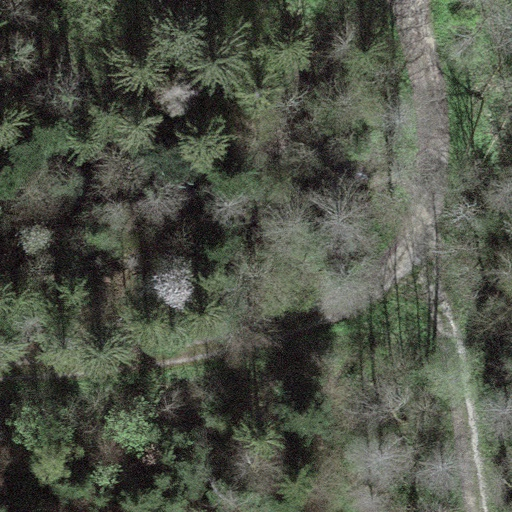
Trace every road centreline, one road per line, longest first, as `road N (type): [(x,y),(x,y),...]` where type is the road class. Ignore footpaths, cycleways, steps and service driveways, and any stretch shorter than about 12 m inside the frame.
road 1 (track): [(404,0),(441,254),(264,334),(192,354),(79,370),(0,369)]
road 2 (track): [(441,254),(482,511)]
